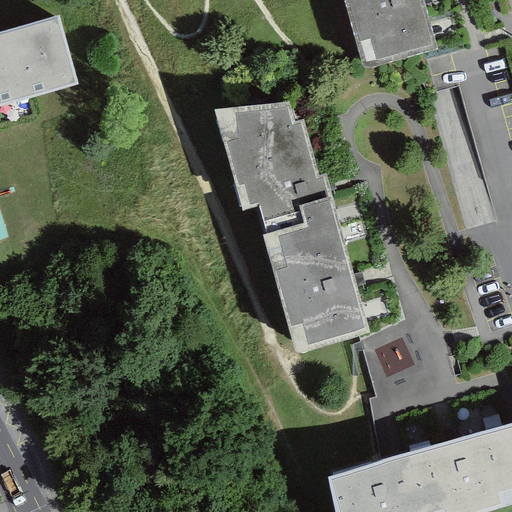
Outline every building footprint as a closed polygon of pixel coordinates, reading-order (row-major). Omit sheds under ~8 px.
[(344,0),(361,62),(366,68),(371,70),(440,51),(426,0),(344,0)] [(0,106),(85,84),(67,17),(0,34),(0,106)] [(458,86),(435,93),(429,94),(466,231),(497,222),(458,86)] [(290,94),(212,100),(240,204),(257,199),(294,349),(371,328),(327,169),(319,170),(304,113),(295,116),(290,94)] [(479,511),(511,503),(511,424),(453,441),(395,457),(327,476),(337,511),(479,511)]
